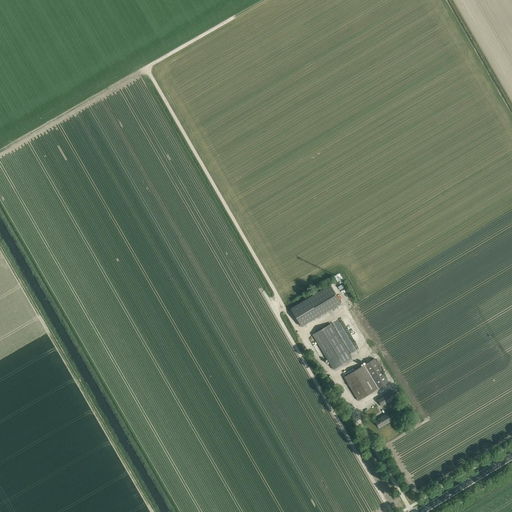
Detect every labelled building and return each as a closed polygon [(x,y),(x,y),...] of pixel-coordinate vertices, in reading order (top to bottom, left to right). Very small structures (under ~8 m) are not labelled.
[(301,326),(340,303),(330,285),(290,308),(301,326)] [(331,324),(313,335),(333,369),(352,358),(331,324)] [(374,359),(363,365),(377,389),(388,382),(374,359)] [(363,365),(344,377),(358,400),(377,389),(363,365)] [(382,407),(397,397),(393,391),(378,400),(382,407)] [(379,428),(391,420),(387,413),(375,421),(379,428)]
